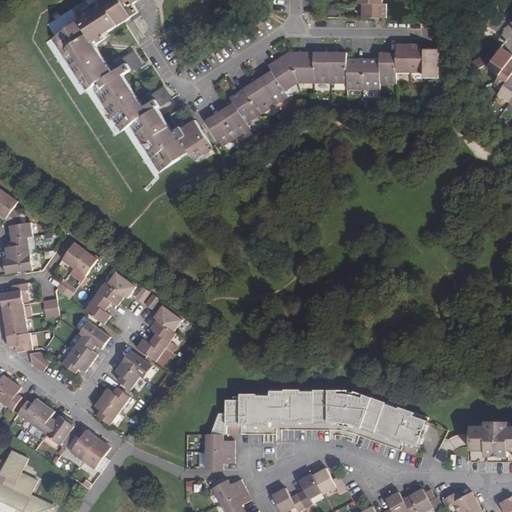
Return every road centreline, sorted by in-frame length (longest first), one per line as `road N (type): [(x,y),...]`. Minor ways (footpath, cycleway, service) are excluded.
road 1 (residential): [(488,482),(399,478),(336,457),(312,458),(261,487),(267,511)]
road 2 (residential): [(0,361),(74,410),(135,325)]
road 3 (residential): [(147,45),(182,95),(283,33)]
road 4 (residential): [(414,35),(283,33)]
